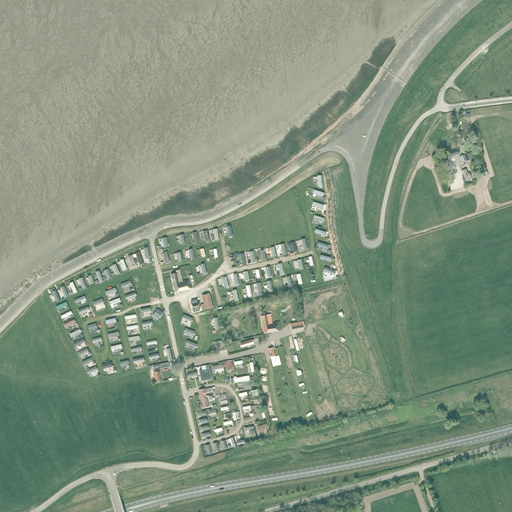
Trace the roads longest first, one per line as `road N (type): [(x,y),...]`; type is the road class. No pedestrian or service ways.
road 1 (unclassified): [(107,470),(185,467),(195,456),(149,233)]
road 2 (primary): [(208,489),(511,427)]
road 3 (unclassified): [(352,178),(361,237),(377,243),(404,141),(440,108)]
road 4 (unknown): [(212,277),(227,304),(312,280),(303,184)]
road 5 (unclassified): [(149,233),(220,215),(321,151)]
road 6 (unclassified): [(0,330),(52,281),(149,233)]
road 7 (unclassified): [(265,511),(419,467)]
